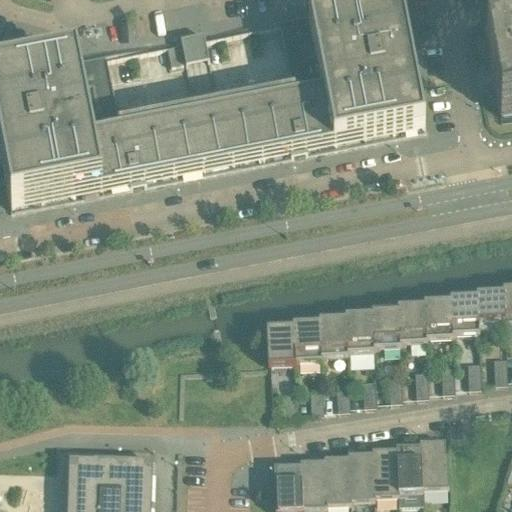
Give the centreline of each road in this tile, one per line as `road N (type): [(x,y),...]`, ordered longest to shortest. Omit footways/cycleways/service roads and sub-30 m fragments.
road 1 (secondary): [(0,307),(481,212)]
road 2 (secondary): [(476,189),(0,282)]
road 3 (residential): [(471,159),(0,248)]
road 4 (residential): [(218,511),(220,457),(511,403)]
road 5 (residential): [(471,159),(445,0)]
road 6 (residential): [(181,0),(96,16),(75,11),(70,0)]
